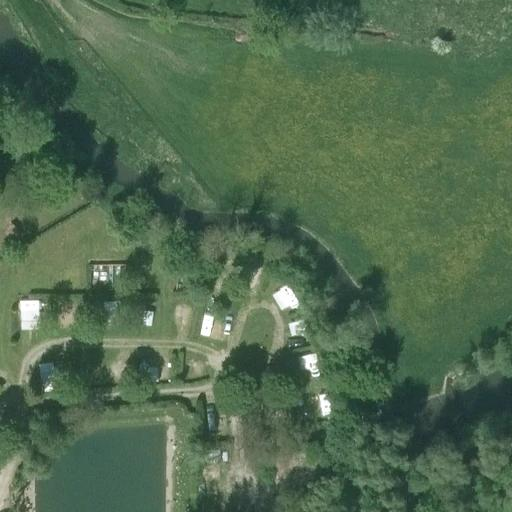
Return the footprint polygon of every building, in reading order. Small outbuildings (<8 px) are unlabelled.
[(8,228),(7,228),(13,237),(19,233),(14,224),(13,225),(8,228)] [(214,296),(238,305),(244,291),(220,282),(214,296)] [(24,297),(24,326),(44,327),(45,297),(24,297)] [(207,314),(205,335),(224,337),(226,316),(207,314)] [(306,314),(292,317),(296,337),(310,334),(306,314)] [(302,376),(322,372),(317,350),(298,355),(302,376)]
